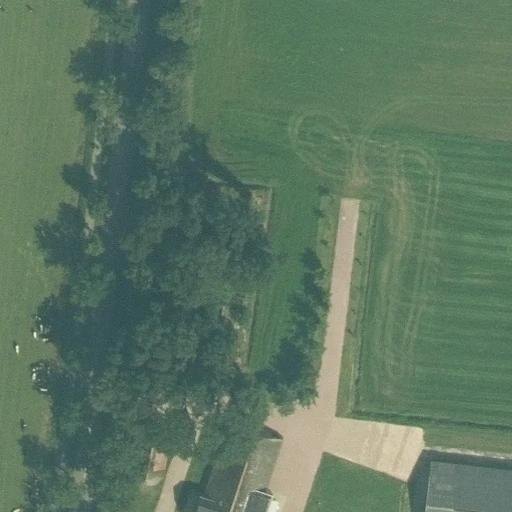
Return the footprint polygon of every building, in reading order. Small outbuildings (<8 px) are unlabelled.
[(386,300),(394,298),(392,312),(394,325),(431,332),(412,335),(409,352),(428,356),(435,311),(439,332),(511,344),(511,306),(509,306),(507,294),(482,289),(480,306),(477,292),(474,308),(450,304),(449,299),(440,301),(438,289),(369,278),(346,282),(340,317),(382,324),(386,300)] [(352,423),(382,422),(378,329),(349,330),(352,423)] [(385,329),(384,342),(404,343),(405,330),(385,329)] [(405,361),(405,345),(383,344),(383,360),(405,361)] [(420,367),(415,418),(511,427),(511,395),(479,392),(481,373),(420,367)] [(195,511),(264,511),(271,492),(266,491),(284,439),(230,419),(204,494),(201,494),(195,511)] [(138,431),(130,468),(131,470),(137,479),(153,482),(161,476),(163,474),(170,438),(169,437),(164,427),(158,425),(152,423),(147,424),(138,430),(138,431)] [(364,447),(318,438),(308,488),(353,497),(364,447)] [(362,457),(359,482),(365,482),(363,494),(354,493),(353,506),(391,511),(397,462),(362,457)] [(511,511),(511,469),(454,463),(448,511),(511,511)]
